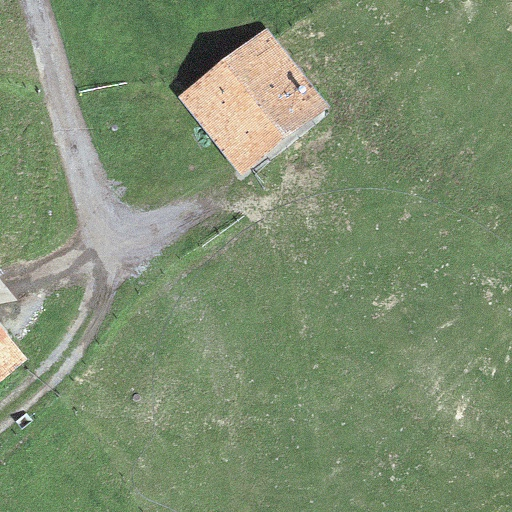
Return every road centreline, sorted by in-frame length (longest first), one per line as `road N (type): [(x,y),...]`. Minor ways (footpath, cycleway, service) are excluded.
road 1 (track): [(32,0),(104,240)]
road 2 (track): [(0,421),(59,366),(84,326),(99,289),(104,240)]
